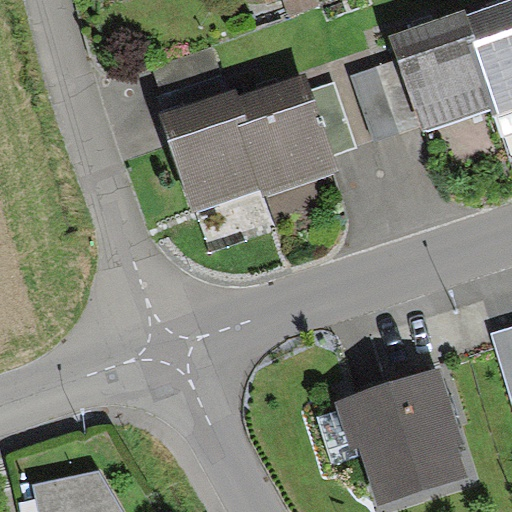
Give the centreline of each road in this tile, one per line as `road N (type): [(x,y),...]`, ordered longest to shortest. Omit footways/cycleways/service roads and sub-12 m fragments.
road 1 (residential): [(52,0),(119,217),(171,352)]
road 2 (residential): [(171,352),(511,237)]
road 3 (residential): [(258,511),(171,352)]
road 4 (residential): [(0,409),(171,352)]
